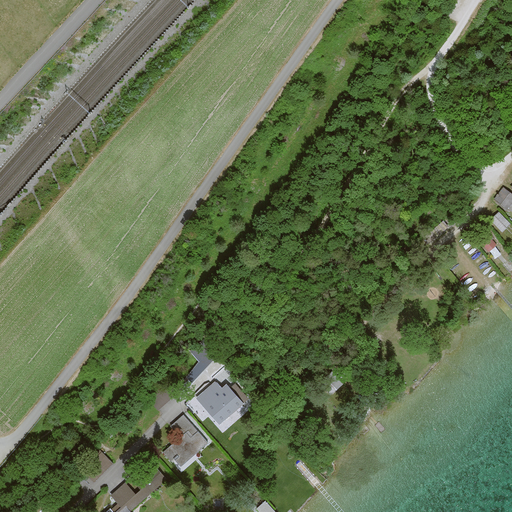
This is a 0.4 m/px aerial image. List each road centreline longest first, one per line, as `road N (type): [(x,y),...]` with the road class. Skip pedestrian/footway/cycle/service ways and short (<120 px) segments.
road 1 (unclassified): [(2,453),(118,308),(338,0)]
road 2 (track): [(228,351),(331,210),(398,96),(432,64)]
road 3 (residential): [(73,511),(228,351)]
road 4 (unclassified): [(0,103),(96,0)]
